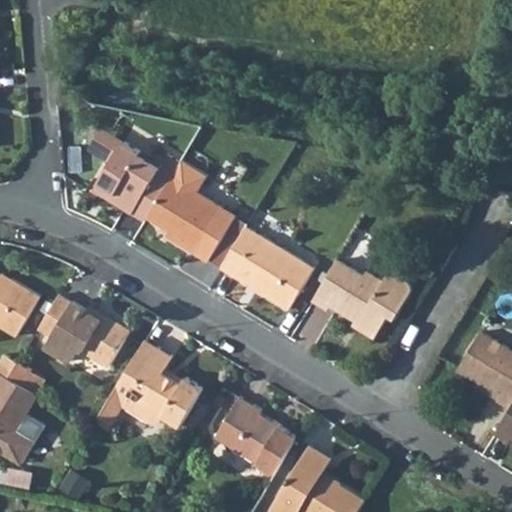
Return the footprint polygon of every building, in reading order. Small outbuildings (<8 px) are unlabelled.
[(123,141),(104,129),(94,146),(113,158),(123,141)] [(133,212),(146,220),(149,214),(172,176),(159,168),(163,162),(125,139),(123,141),(113,158),(98,182),(137,205),(133,212)] [(172,176),(149,214),(170,228),(167,233),(210,259),(227,232),(239,240),(249,224),(237,216),(238,215),(199,191),(209,173),(183,158),(172,176)] [(317,265),(249,224),(239,240),(223,266),(238,275),(240,272),(258,283),(256,286),(291,308),(317,265)] [(366,274),(339,258),(314,299),(330,309),(333,305),(363,323),(361,328),(377,337),(390,315),(396,319),(414,290),(413,288),(413,286),(412,283),(410,282),(392,270),(385,281),(368,270),(366,274)] [(13,277),(4,272),(1,276),(10,281),(13,277)] [(42,295),(13,277),(10,281),(1,276),(0,275),(0,323),(18,335),(42,295)] [(53,335),(47,346),(72,361),(80,346),(111,365),(133,329),(106,313),(103,317),(89,309),(74,300),(73,301),(60,294),(40,327),(53,335)] [(106,313),(91,304),(89,309),(103,317),(106,313)] [(498,399),(511,407),(511,406),(511,347),(483,330),(459,368),(501,394),(498,399)] [(147,339),(100,415),(114,424),(125,406),(153,422),(164,419),(166,415),(183,425),(206,386),(188,375),(182,377),(177,378),(165,371),(167,368),(175,355),(147,339)] [(19,361),(7,353),(0,364),(0,369),(10,376),(19,361)] [(33,369),(19,361),(10,376),(23,384),(33,369)] [(182,377),(167,368),(165,371),(177,378),(182,377)] [(23,384),(0,369),(0,451),(4,453),(22,464),(46,425),(28,414),(40,394),(23,384)] [(216,438),(276,473),(299,435),(261,413),(263,410),(240,396),(216,438)] [(221,406),(214,402),(207,413),(214,417),(221,406)] [(511,406),(511,407),(496,433),(510,442),(511,438),(511,406)] [(333,457),(311,444),(269,511),(299,511),(301,510),(303,511),(358,511),(367,498),(341,482),(339,484),(323,474),(333,457)] [(0,459),(0,479),(34,487),(38,468),(0,459)] [(81,490),(66,479),(60,487),(76,498),(81,490)]
